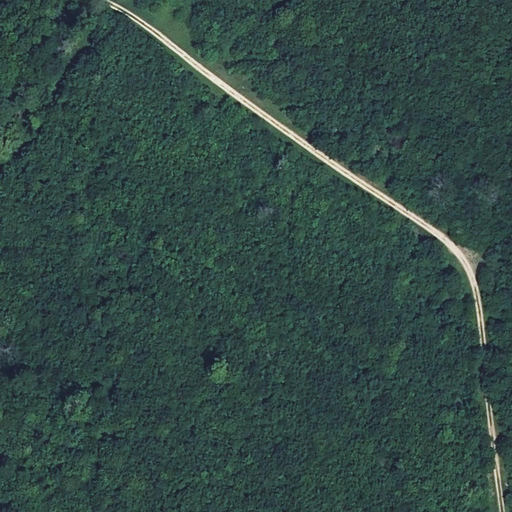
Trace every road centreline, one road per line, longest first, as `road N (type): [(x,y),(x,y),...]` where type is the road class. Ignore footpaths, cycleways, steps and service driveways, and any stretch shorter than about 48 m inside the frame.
road 1 (track): [(99,0),(138,19),(463,259),(480,312),(494,443)]
road 2 (track): [(0,176),(43,133),(99,0)]
